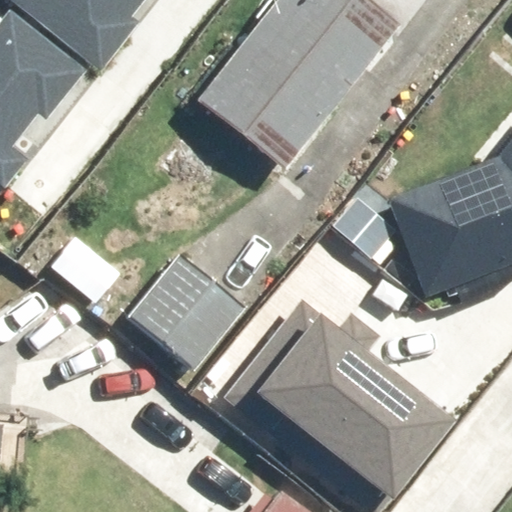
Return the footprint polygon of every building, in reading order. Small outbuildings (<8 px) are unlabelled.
[(15,0),(96,65),(129,25),(113,12),(123,0),(15,0)] [(271,0),(201,94),(290,161),(395,23),(363,0),(271,0)] [(0,177),(18,155),(3,143),(31,108),(44,111),(80,66),(3,4),(0,7),(0,177)] [(195,195),(226,168),(193,130),(162,157),(195,195)] [(511,135),(503,149),(388,192),(426,292),(511,259),(511,135)] [(136,295),(192,359),(246,312),(190,248),(136,295)] [(300,300),(224,398),(371,511),(447,413),(300,300)] [(276,511),(310,511),(289,495),(276,511)]
